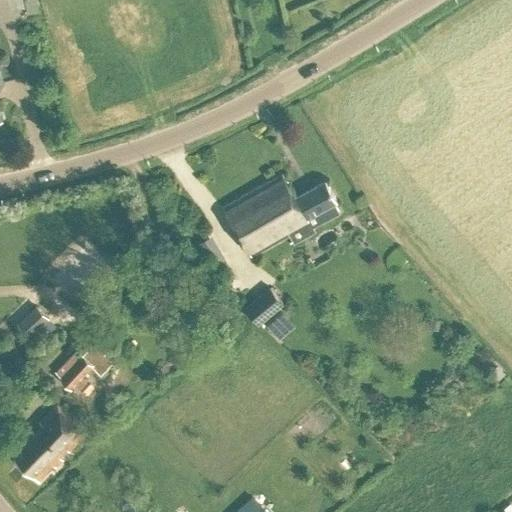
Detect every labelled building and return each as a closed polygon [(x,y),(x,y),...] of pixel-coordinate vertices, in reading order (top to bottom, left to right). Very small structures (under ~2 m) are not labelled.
[(294,196),(282,174),(222,206),(249,255),(310,222),(307,217),(337,201),(325,179),(294,196)] [(245,306),(258,322),(284,301),(271,285),(245,306)] [(39,303),(20,321),(32,334),(51,315),(39,303)] [(281,335),(296,321),(282,306),(266,320),(281,335)] [(238,332),(246,325),(240,319),(232,325),(221,334),(228,341),(238,332)] [(116,360),(105,351),(106,351),(96,340),(86,350),(80,346),(58,369),(64,374),(62,375),(77,389),(98,364),(106,371),(116,360)] [(84,432),(56,404),(39,421),(44,427),(37,435),(31,429),(16,444),(21,450),(14,457),(38,480),(53,465),(55,467),(63,460),(60,457),(84,432)] [(14,421),(7,428),(13,434),(20,426),(14,421)] [(267,511),(251,495),(232,511),(267,511)]
